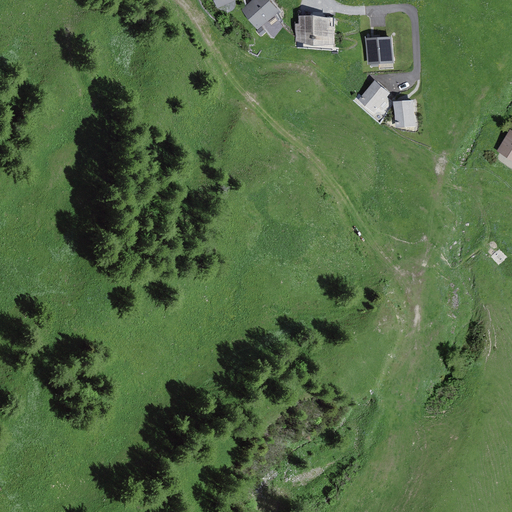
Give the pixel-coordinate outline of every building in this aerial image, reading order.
[(275,0),(252,0),(243,9),(252,19),(261,29),(283,9),(275,0)] [(302,22),(296,21),(295,42),(335,45),(337,24),(332,24),(333,16),(303,14),(302,22)] [(394,33),(369,34),(370,62),(371,62),(372,65),(380,65),(380,62),(395,61),(394,33)] [(378,77),(360,96),(374,110),(392,91),(378,77)] [(415,98),(396,99),(398,124),(416,123),(415,98)] [(511,130),(501,150),(511,156),(511,130)]
